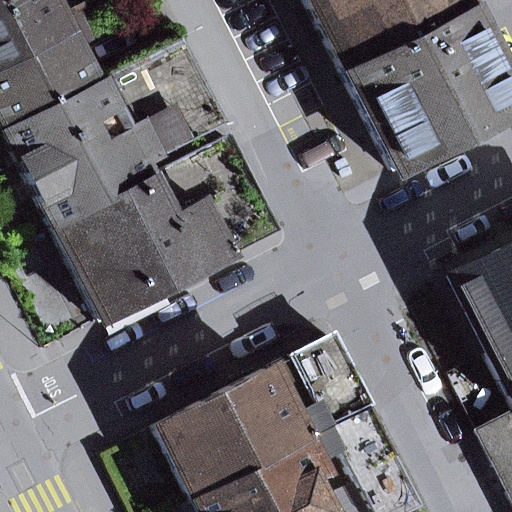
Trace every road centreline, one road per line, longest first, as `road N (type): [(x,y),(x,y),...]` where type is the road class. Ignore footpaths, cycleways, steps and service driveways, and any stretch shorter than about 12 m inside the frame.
road 1 (residential): [(5,430),(345,256)]
road 2 (residential): [(345,256),(213,0)]
road 3 (residential): [(475,511),(345,256)]
road 4 (residential): [(345,256),(511,171)]
